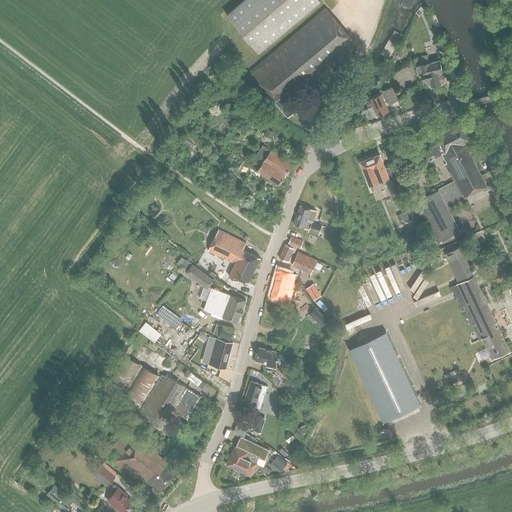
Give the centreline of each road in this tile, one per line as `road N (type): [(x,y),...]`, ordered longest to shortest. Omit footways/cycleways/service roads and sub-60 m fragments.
road 1 (residential): [(204,505),(206,460),(231,403),(275,237),(313,157),(355,135),(470,102)]
road 2 (tertiary): [(204,505),(423,455),(511,424)]
